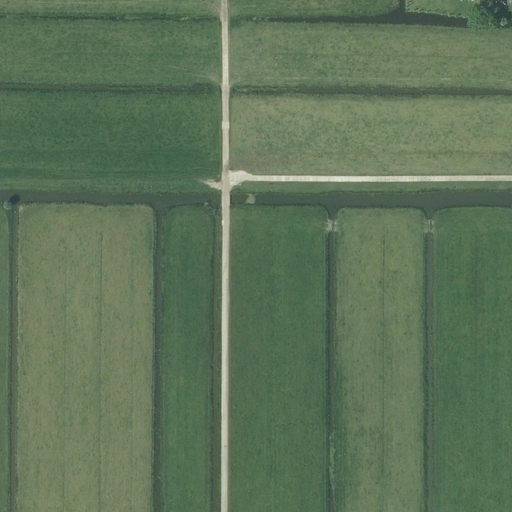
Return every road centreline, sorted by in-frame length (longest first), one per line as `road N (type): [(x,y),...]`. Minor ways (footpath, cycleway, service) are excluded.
road 1 (track): [(225,179),(224,511)]
road 2 (track): [(225,179),(223,0)]
